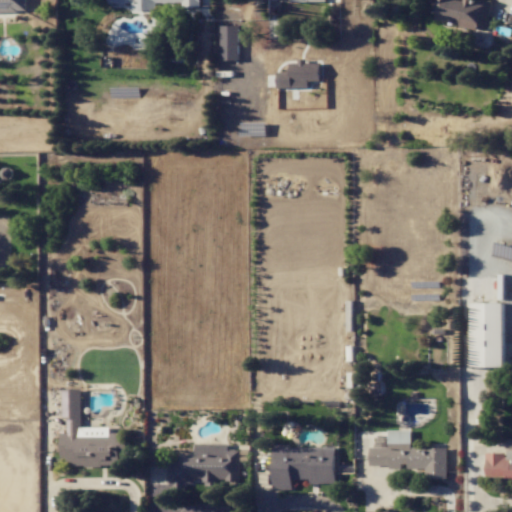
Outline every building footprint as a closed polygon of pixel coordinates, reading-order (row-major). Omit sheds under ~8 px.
[(27,0),(0,0),(0,11),(28,11),(27,0)] [(201,8),(201,0),(108,0),(109,4),(132,4),(132,12),(157,12),(157,3),(184,3),(184,8),(201,8)] [(492,0),(466,0),(466,1),(461,0),(438,0),(435,20),(487,30),(492,0)] [(239,60),(240,26),(222,26),(222,60),(239,60)] [(321,61),(291,62),(291,72),(278,72),(278,88),(309,88),(309,81),(321,81),(321,61)] [(494,257),(511,261),(511,246),(498,242),(494,257)] [(505,303),(472,303),(472,367),(505,367),(505,303)] [(82,427),(82,389),(63,390),(64,419),(68,419),(68,434),(61,434),(62,466),(121,465),(121,457),(129,456),(128,432),(111,433),(111,427),(82,427)] [(448,479),(448,448),(411,448),(411,431),(389,431),(389,447),(370,447),(370,468),(426,468),(426,479),(448,479)] [(511,439),(507,439),(508,453),(486,453),(487,484),(511,484),(511,439)] [(240,483),(240,450),(229,450),(229,444),(196,444),(196,453),(180,453),(179,465),(169,464),(169,486),(195,487),(195,480),(206,481),(206,482),(240,483)] [(274,448),(275,490),(294,490),(294,480),(310,480),(310,484),(337,483),(336,447),(274,448)]
